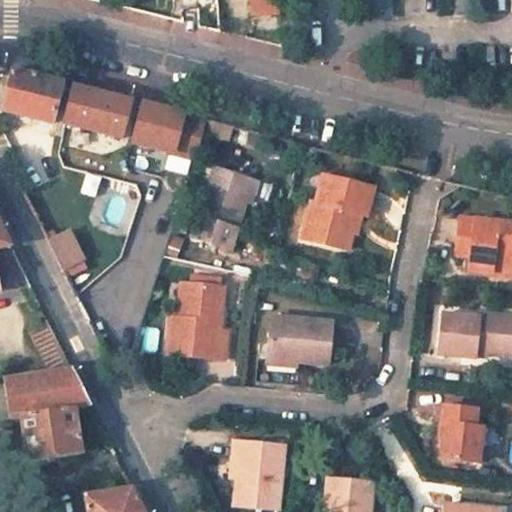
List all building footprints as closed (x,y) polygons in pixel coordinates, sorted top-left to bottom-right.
[(275,0),(249,0),(250,16),(277,15),(275,0)] [(22,74),(13,72),(2,110),(52,124),(62,84),(22,74)] [(130,101),(73,87),(64,124),(120,139),(130,101)] [(204,120),(143,105),(133,143),(194,159),(204,120)] [(216,163),(200,216),(194,234),(232,246),(238,229),(255,176),(216,163)] [(322,175),(316,200),(313,200),(308,220),(323,223),(318,242),(351,251),(355,234),(347,232),(352,211),(363,215),(366,215),(374,188),(322,175)] [(70,230),(57,206),(34,217),(60,269),(80,258),(66,231),(70,230)] [(361,225),(363,215),(352,211),(347,232),(355,234),(360,235),(361,225)] [(511,266),(511,225),(462,219),(460,230),(459,240),(473,241),(472,257),(470,269),(492,272),(493,264),(511,266)] [(318,242),(323,223),(308,220),(303,238),(318,242)] [(0,248),(10,246),(0,226),(0,248)] [(472,257),(473,241),(459,240),(457,255),(472,257)] [(0,291),(31,287),(14,253),(0,255),(0,291)] [(511,266),(493,264),(492,272),(511,274),(511,266)] [(227,288),(191,283),(187,324),(177,323),(171,322),(168,356),(197,359),(226,362),(229,334),(222,332),(227,288)] [(191,283),(182,283),(177,323),(187,324),(191,283)] [(439,355),(477,359),(477,353),(511,357),(511,317),(480,315),(480,319),(444,315),(442,335),(439,355)] [(333,324),(273,318),(269,361),(299,363),(329,366),(333,324)] [(73,372),(50,326),(32,334),(52,375),(73,372)] [(299,363),(269,361),(269,367),(282,368),(299,369),(299,363)] [(91,407),(73,372),(52,375),(3,383),(9,420),(21,418),(21,415),(74,407),(74,410),(91,407)] [(0,421),(9,420),(3,383),(0,383),(0,421)] [(74,410),(74,407),(21,415),(21,418),(28,463),(80,455),(74,410)] [(478,463),(483,428),(475,427),(476,411),(443,407),(441,425),(446,426),(444,443),(442,459),(478,463)] [(239,481),(238,507),(280,511),(286,447),(236,443),(235,451),(234,459),(240,460),(239,481)] [(353,479),(330,477),(326,511),(373,511),(376,481),(353,479)] [(143,511),(132,489),(88,497),(89,511),(143,511)]
